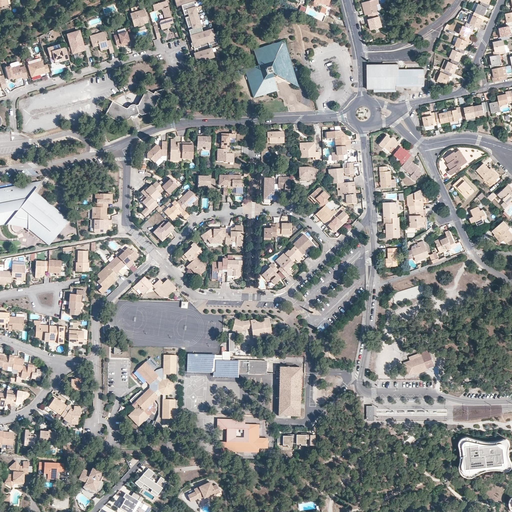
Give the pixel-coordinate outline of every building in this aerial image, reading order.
[(189,30),(190,34),(191,34),(193,39),(191,40),(192,43),(191,43),(192,47),(194,47),(194,50),(198,49),(200,48),(200,46),(199,43),(207,40),(208,43),(209,45),(216,43),(215,40),(217,39),(215,34),(212,35),(210,30),(203,32),(193,2),(198,1),(197,0),(174,0),(177,7),(181,6),(184,15),(188,14),(189,17),(185,18),(188,28),(192,26),(193,29),(189,30)] [(370,0),(362,2),(365,15),(368,15),(376,12),(378,12),(376,5),(378,4),(377,0),(370,0)] [(159,23),(161,30),(171,27),(170,24),(173,23),(166,1),(152,5),(154,12),(161,9),(163,13),(164,16),(164,20),(160,21),(159,23)] [(489,8),(490,5),(489,5),(481,1),(480,4),(478,4),(474,12),(484,16),(487,8),(489,8)] [(132,14),(130,15),(134,28),(138,27),(143,25),(148,23),(144,11),(138,12),(132,14)] [(376,12),(368,15),(369,18),(366,19),(367,23),(368,23),(369,26),(370,30),(381,27),(378,16),(376,12)] [(475,26),(479,28),(480,24),(482,20),(484,20),(485,17),(484,16),(474,12),(469,24),(475,26)] [(459,34),(461,34),(468,38),(470,33),(472,29),(474,30),(475,26),(469,24),(466,23),(464,26),(462,25),(459,34)] [(510,35),(508,26),(506,26),(499,28),(501,37),(499,37),(500,41),(503,40),(510,39),(509,35),(510,35)] [(73,39),(68,40),(73,54),(78,53),(77,52),(81,51),(81,52),(85,51),(85,53),(90,51),(88,45),(84,46),(79,32),(71,34),(73,39)] [(131,47),(135,46),(132,34),(127,35),(126,32),(125,32),(118,35),(113,36),(116,46),(121,45),(124,44),(125,45),(129,44),(131,47)] [(101,51),(109,49),(108,49),(109,49),(109,48),(112,47),(110,41),(106,42),(104,33),(90,37),(93,48),(99,46),(101,51)] [(469,42),(470,38),(468,38),(461,34),(459,38),(457,37),(454,46),(456,47),(463,50),(467,41),(469,42)] [(500,41),(493,42),(495,51),(493,52),(494,55),(499,54),(505,53),(503,40),(500,41)] [(247,70),(249,77),(254,96),(257,97),(277,91),(274,79),(281,77),(281,78),(282,78),(282,79),(283,79),(284,79),(285,79),(286,80),(286,81),(285,82),(288,82),(295,80),(285,46),(282,44),(277,46),(276,46),(276,45),(275,44),(274,44),(273,45),(272,45),(272,46),(272,47),(272,48),(255,52),(259,67),(247,70)] [(69,60),(65,48),(60,49),(53,52),(52,47),(47,49),(50,58),(53,57),(54,61),(59,60),(60,62),(69,60)] [(463,54),(465,50),(463,50),(456,47),(454,50),(452,49),(449,58),(451,59),(458,62),(462,53),(463,54)] [(322,48),(313,50),(315,57),(324,55),(322,48)] [(211,49),(199,52),(196,53),(194,54),(197,63),(214,57),(211,49)] [(494,55),(489,56),(491,65),(490,66),(490,69),(492,69),(500,67),(500,64),(501,63),(499,54),(494,55)] [(459,66),(460,63),(458,62),(451,59),(450,62),(448,61),(444,70),(452,73),(454,74),(457,65),(459,66)] [(46,73),(49,72),(47,65),(44,66),(42,61),(41,62),(29,66),(28,66),(32,78),(46,73)] [(398,64),(367,64),(367,89),(374,89),(393,89),(393,84),(399,84),(399,69),(398,64)] [(492,78),(493,82),(506,79),(505,76),(505,75),(503,76),(501,67),(500,67),(492,69),(493,73),(494,78),(492,78)] [(424,69),(399,69),(399,86),(424,86),(424,69)] [(437,80),(446,84),(449,76),(451,76),(452,73),(444,70),(444,69),(442,73),(440,72),(437,79),(437,80)] [(126,108),(113,101),(106,114),(119,122),(129,119),(130,116),(131,117),(132,117),(133,117),(135,116),(136,116),(137,116),(137,115),(138,115),(139,113),(142,115),(151,112),(164,89),(154,92),(153,94),(146,90),(138,104),(126,108)] [(507,102),(511,101),(509,91),(505,92),(506,94),(497,96),(498,101),(499,105),(508,103),(507,102)] [(488,101),(485,102),(487,112),(491,111),(491,113),(495,112),(496,115),(501,114),(499,105),(498,101),(489,103),(488,101)] [(487,112),(485,102),(481,103),(482,104),(472,106),(474,116),(484,115),(483,113),(487,112)] [(459,107),(462,117),(465,116),(466,118),(474,116),(472,106),(472,103),(467,104),(467,105),(468,107),(465,108),(465,106),(459,107)] [(462,117),(459,107),(456,108),(456,110),(447,112),(449,122),(450,125),(459,123),(458,118),(462,117)] [(436,123),(434,112),(431,113),(432,115),(422,117),(424,127),(433,125),(434,125),(433,123),(436,123)] [(441,123),(449,122),(447,112),(439,113),(438,112),(434,112),(436,123),(440,122),(441,123)] [(334,138),(335,147),(349,145),(349,140),(347,140),(344,140),(344,135),(340,131),(325,132),(326,139),(334,138)] [(266,133),(266,138),(268,138),(268,143),(283,143),(283,132),(266,133)] [(200,134),(196,134),(195,148),(199,148),(199,146),(204,146),(208,146),(209,137),(200,136),(200,134)] [(220,149),(227,149),(229,149),(229,145),(227,145),(227,143),(227,139),(228,138),(229,138),(234,139),(234,134),(233,134),(230,134),(220,134),(220,149)] [(400,146),(401,145),(397,142),(396,143),(390,139),(386,135),(379,144),(383,148),(384,146),(389,151),(393,147),(397,150),(400,146)] [(180,159),(181,144),(177,144),(177,147),(174,147),(174,140),(170,140),(170,158),(173,158),(175,160),(180,161),(180,159)] [(166,157),(166,142),(161,142),(161,151),(159,151),(159,148),(156,145),(146,154),(146,160),(149,160),(154,164),(160,158),(161,157),(166,157)] [(186,144),(181,144),(180,159),(192,159),(192,146),(186,146),(186,144)] [(299,144),(299,151),(302,151),(302,158),(314,158),(314,160),(318,159),(318,152),(314,153),(313,144),(299,144)] [(349,145),(335,147),(335,153),(331,153),(331,161),(340,161),(340,157),(342,155),(346,155),(346,150),(350,150),(349,145)] [(397,150),(393,154),(400,160),(404,163),(411,155),(400,146),(397,150)] [(220,149),(217,149),(216,161),(224,161),(224,163),(230,163),(230,160),(233,161),(233,154),(227,153),(227,149),(220,149)] [(445,158),(448,163),(449,162),(453,168),(449,170),(447,171),(450,175),(461,168),(460,166),(468,161),(461,150),(456,153),(455,151),(445,158)] [(402,165),(401,166),(412,174),(410,176),(415,180),(422,173),(419,170),(417,169),(418,167),(412,161),(415,158),(411,155),(404,163),(402,165)] [(337,184),(342,183),(342,174),(344,174),(344,175),(353,175),(352,163),(346,163),(347,169),(327,170),(328,176),(330,175),(330,185),(335,184),(337,184)] [(492,172),(489,169),(483,163),(476,170),(487,181),(488,180),(492,184),(496,179),(495,178),(498,175),(493,170),(492,172)] [(392,187),(391,180),(390,170),(387,171),(387,166),(379,166),(381,187),(392,187)] [(298,168),(298,173),(301,173),(301,178),(307,177),(311,179),(315,179),(317,170),(308,167),(298,168)] [(301,173),(298,173),(298,181),(307,181),(311,179),(307,177),(301,178),(301,173)] [(159,179),(156,182),(164,190),(165,191),(174,183),(166,175),(161,181),(159,179)] [(214,189),(214,178),(209,178),(209,176),(204,175),(197,175),(197,185),(204,186),(204,188),(209,188),(209,189),(214,189)] [(36,188),(33,191),(29,197),(32,199),(33,198),(34,198),(35,198),(36,197),(37,198),(38,198),(39,199),(68,222),(69,220),(71,197),(62,195),(64,190),(46,176),(41,181),(35,188),(36,188)] [(227,185),(227,176),(218,176),(218,185),(227,185)] [(227,188),(231,188),(231,192),(233,193),(233,194),(242,194),(242,187),(240,187),(241,180),(239,180),(239,176),(227,176),(227,185),(227,188)] [(289,177),(277,178),(277,188),(284,188),(284,194),(289,194),(289,177)] [(456,189),(456,188),(457,187),(463,193),(462,194),(466,199),(474,191),(461,177),(452,185),(456,189)] [(271,200),(277,200),(277,193),(277,192),(273,192),(273,179),(263,179),(263,198),(271,198),(271,200)] [(0,188),(0,194),(12,192),(15,189),(17,187),(23,185),(30,186),(33,187),(35,188),(41,181),(0,188)] [(156,182),(148,188),(150,189),(149,190),(146,187),(142,190),(155,203),(162,197),(159,194),(164,190),(156,182)] [(350,187),(349,183),(342,183),(337,184),(337,188),(340,188),(340,196),(343,196),(343,197),(344,197),(345,200),(345,204),(346,205),(355,204),(354,187),(350,187)] [(0,223),(10,222),(21,207),(28,213),(28,226),(43,238),(49,230),(51,230),(52,230),(53,230),(54,229),(55,227),(60,232),(68,222),(39,199),(38,198),(37,198),(36,197),(35,198),(34,198),(33,198),(32,199),(29,197),(33,191),(36,188),(35,188),(33,187),(30,186),(23,185),(17,187),(15,189),(12,192),(0,194),(0,223)] [(509,190),(510,189),(511,189),(507,185),(497,194),(504,201),(501,204),(504,208),(508,205),(506,203),(509,200),(511,197),(511,192),(509,190)] [(316,202),(317,201),(318,200),(320,198),(323,194),(324,193),(319,187),(310,196),(316,202)] [(409,206),(409,210),(410,210),(419,209),(419,205),(421,205),(421,197),(422,197),(428,197),(427,189),(420,190),(410,194),(410,197),(409,197),(409,206)] [(155,203),(142,190),(140,192),(143,196),(139,200),(146,208),(140,213),(144,217),(157,205),(155,203)] [(179,206),(183,210),(196,198),(188,190),(175,202),(179,206)] [(318,200),(317,201),(320,205),(317,207),(320,211),(321,208),(323,205),(325,203),(323,201),(328,197),(324,193),(323,194),(320,198),(318,200)] [(97,204),(97,208),(105,208),(105,204),(108,204),(111,204),(112,194),(98,194),(98,200),(100,200),(99,204),(97,204)] [(175,202),(174,201),(171,203),(173,205),(169,209),(168,207),(163,212),(171,220),(180,212),(176,209),(179,206),(175,202)] [(383,212),(383,217),(396,217),(396,211),(396,202),(384,202),(385,212),(383,212)] [(321,221),(324,224),(333,215),(336,213),(333,210),(331,212),(325,206),(320,211),(316,214),(317,216),(322,221),(321,221)] [(478,206),(470,210),(473,216),(469,218),(472,224),(476,223),(476,224),(483,221),(482,219),(487,217),(483,209),(480,210),(478,206)] [(0,225),(8,224),(28,229),(49,246),(60,232),(55,227),(54,229),(53,230),(52,230),(51,230),(49,230),(43,238),(28,226),(28,213),(21,207),(10,222),(0,223),(0,225)] [(92,213),(92,220),(94,220),(108,220),(108,217),(106,217),(106,208),(105,208),(97,208),(96,208),(96,213),(92,213)] [(424,214),(424,209),(423,209),(419,209),(410,210),(410,215),(409,215),(410,227),(423,226),(423,216),(419,216),(419,214),(423,214),(424,214)] [(184,219),(188,215),(183,211),(180,214),(184,219)] [(333,215),(324,224),(327,227),(328,227),(332,231),(333,230),(335,233),(340,229),(339,228),(342,225),(342,226),(347,221),(346,220),(349,218),(343,212),(336,219),(333,215)] [(396,217),(383,217),(384,223),(385,223),(386,237),(399,236),(398,217),(396,217)] [(111,225),(111,221),(108,220),(94,220),(94,233),(99,233),(99,230),(103,230),(108,230),(108,225),(111,225)] [(492,231),(495,234),(497,233),(503,240),(506,243),(511,237),(511,234),(507,229),(509,228),(503,221),(492,231)] [(165,236),(173,228),(167,222),(164,225),(161,228),(158,226),(152,232),(159,239),(163,234),(165,236)] [(286,224),(276,224),(276,225),(276,236),(281,236),(281,235),(291,235),(291,224),(286,224)] [(270,237),(276,237),(276,236),(276,225),(272,225),(272,229),(270,229),(264,229),(263,240),(270,241),(270,237)] [(231,233),(226,233),(225,239),(225,244),(232,244),(232,242),(236,242),(236,246),(242,246),(243,226),(235,226),(235,227),(234,227),(234,228),(234,230),(231,230),(231,233)] [(226,233),(226,228),(222,228),(222,229),(214,229),(214,230),(212,231),(210,229),(201,235),(205,241),(208,239),(211,242),(222,243),(222,239),(225,239),(226,233)] [(446,235),(434,241),(440,252),(455,244),(448,230),(444,232),(446,235)] [(497,233),(495,234),(494,235),(500,242),(503,240),(497,233)] [(303,235),(293,245),(295,247),(303,256),(305,253),(305,252),(303,250),(307,247),(309,248),(310,249),(313,246),(303,235)] [(416,261),(429,256),(423,241),(417,243),(418,244),(412,247),(411,249),(412,250),(408,252),(408,258),(411,257),(411,258),(414,257),(416,261)] [(197,257),(199,255),(197,252),(200,249),(194,243),(190,246),(192,247),(183,255),(187,259),(191,263),(197,257)] [(299,260),(303,256),(295,247),(290,253),(288,251),(285,255),(292,262),(294,260),(296,261),(298,264),(301,262),(299,260)] [(387,248),(388,258),(388,261),(385,261),(386,266),(397,266),(396,247),(387,248)] [(125,265),(129,268),(133,264),(133,263),(132,262),(130,260),(136,255),(132,250),(131,251),(128,248),(118,257),(125,265)] [(76,271),(84,272),(84,267),(89,268),(89,263),(87,262),(88,251),(78,250),(78,262),(76,262),(76,271)] [(278,270),(286,279),(289,275),(287,273),(289,270),(288,269),(294,264),(293,264),(292,262),(285,255),(284,253),(276,260),(282,266),(283,268),(278,270)] [(117,256),(107,266),(116,275),(119,272),(118,271),(117,270),(119,267),(121,269),(125,265),(118,257),(117,256)] [(191,263),(186,267),(189,270),(191,268),(198,276),(203,272),(204,264),(197,257),(191,263)] [(48,261),(48,271),(48,272),(56,273),(56,275),(60,275),(61,273),(62,260),(49,259),(48,261)] [(227,261),(227,259),(222,259),(222,263),(212,263),(211,280),(217,280),(217,278),(222,278),(222,272),(222,270),(227,270),(227,261)] [(48,271),(48,261),(36,261),(35,276),(40,276),(40,275),(44,275),(45,270),(48,271)] [(227,272),(227,276),(231,276),(231,269),(233,269),(233,276),(239,277),(240,269),(242,269),(242,261),(233,261),(227,261),(227,270),(227,272)] [(25,265),(12,264),(11,272),(11,277),(16,277),(20,277),(20,280),(24,280),(25,265)] [(277,269),(272,264),(269,267),(270,268),(261,275),(266,281),(271,282),(274,285),(279,281),(278,280),(276,277),(275,273),(274,271),(277,269)] [(116,275),(107,266),(98,275),(98,278),(100,280),(97,282),(102,287),(98,290),(102,294),(106,291),(104,289),(109,285),(107,283),(113,278),(116,275)] [(0,280),(6,281),(6,282),(11,283),(11,277),(11,272),(0,270),(0,280)] [(144,276),(135,285),(144,294),(152,286),(153,285),(150,282),(148,284),(145,282),(147,280),(144,276)] [(104,289),(106,291),(116,281),(113,278),(107,283),(109,285),(104,289)] [(164,283),(160,279),(153,285),(152,286),(155,289),(157,287),(159,289),(168,297),(177,289),(168,279),(164,283)] [(135,285),(132,287),(141,297),(144,294),(135,285)] [(70,294),(69,301),(81,302),(81,294),(84,295),(84,290),(76,289),(76,294),(70,294)] [(83,307),(83,302),(81,302),(69,301),(68,314),(79,316),(80,307),(83,307)] [(8,317),(9,313),(0,312),(0,323),(4,323),(4,325),(4,328),(8,328),(8,317)] [(8,328),(8,331),(12,331),(12,329),(16,329),(16,327),(23,328),(24,318),(16,317),(8,317),(8,328)] [(251,329),(252,335),(265,333),(266,336),(268,338),(270,337),(272,335),(277,334),(276,328),(271,328),(269,318),(263,319),(263,321),(257,322),(254,320),(244,321),(235,319),(232,330),(242,333),(242,330),(251,329)] [(48,340),(49,326),(40,325),(40,321),(34,320),(34,325),(36,325),(35,337),(39,337),(44,337),(44,340),(44,341),(48,341),(48,340)] [(64,327),(49,326),(48,340),(58,341),(58,344),(63,344),(64,327)] [(69,330),(68,341),(74,342),(74,343),(75,344),(76,344),(84,344),(84,336),(82,336),(82,331),(69,330)] [(222,356),(194,356),(194,364),(197,368),(216,368),(215,375),(229,376),(229,373),(239,373),(268,374),(268,362),(235,361),(235,359),(230,359),(230,353),(225,352),(225,348),(222,348),(222,356)] [(410,362),(415,373),(419,372),(424,370),(427,369),(435,366),(429,350),(409,358),(410,362)] [(2,367),(2,368),(8,369),(7,370),(12,370),(15,355),(10,354),(9,356),(4,356),(2,367)] [(176,354),(164,354),(163,369),(160,369),(158,370),(155,372),(145,361),(136,369),(149,383),(151,382),(152,384),(152,387),(150,388),(150,387),(143,393),(140,390),(137,393),(136,393),(128,400),(131,403),(131,404),(133,407),(135,405),(137,407),(136,408),(139,412),(133,417),(138,422),(144,418),(151,412),(154,415),(157,412),(157,403),(155,400),(162,394),(162,418),(174,418),(175,399),(165,398),(166,394),(168,394),(173,390),(173,383),(169,378),(166,378),(166,374),(176,374),(176,354)] [(12,370),(12,371),(18,372),(18,371),(22,371),(23,365),(24,360),(24,359),(20,358),(20,359),(18,359),(18,357),(19,356),(15,355),(12,370)] [(194,364),(194,356),(188,355),(188,372),(214,373),(214,377),(239,377),(239,373),(229,373),(229,376),(215,375),(216,368),(197,368),(194,364)] [(409,376),(415,374),(415,373),(410,362),(404,364),(409,376)] [(31,376),(33,364),(29,363),(28,366),(23,365),(22,371),(21,377),(27,378),(27,375),(31,376)] [(38,365),(33,364),(31,376),(31,377),(36,378),(36,379),(41,380),(42,369),(37,368),(38,365)] [(299,416),(300,387),(301,368),(279,367),(278,416),(299,416)] [(78,380),(75,380),(71,379),(71,390),(81,391),(82,378),(78,378),(78,380)] [(11,406),(15,407),(16,403),(17,394),(13,394),(13,392),(7,391),(7,395),(5,404),(9,404),(9,402),(11,403),(11,405),(11,406)] [(27,392),(18,391),(17,394),(16,403),(21,404),(22,402),(22,398),(24,399),(27,400),(31,395),(27,392)] [(58,413),(61,415),(67,406),(54,397),(48,406),(58,413)] [(72,408),(68,405),(67,406),(61,415),(61,416),(65,418),(64,419),(71,424),(78,424),(79,417),(81,417),(81,408),(80,406),(74,406),(74,409),(73,411),(72,412),(70,410),(71,409),(72,408)] [(267,438),(258,438),(258,425),(244,424),(245,420),(217,419),(217,429),(226,429),(225,442),(221,442),(221,451),(258,452),(258,448),(267,448),(267,438)] [(55,432),(40,431),(40,435),(39,441),(54,443),(55,432)] [(14,433),(2,432),(1,447),(5,448),(5,445),(7,445),(13,445),(14,433)] [(34,443),(39,443),(39,441),(40,435),(35,435),(35,437),(30,437),(30,435),(30,433),(25,432),(24,445),(34,446),(34,443)] [(292,444),(296,444),(296,435),(296,436),(277,436),(277,444),(283,444),(283,445),(287,445),(287,446),(292,446),(292,444)] [(296,435),(296,444),(300,444),(300,445),(305,445),(305,443),(309,443),(309,446),(314,446),(314,435),(296,435)] [(509,457),(508,451),(510,444),(509,442),(508,440),(506,439),(504,438),(495,441),(488,441),(482,440),(467,436),(464,436),(461,437),(460,439),(458,442),(458,445),(460,452),(460,460),(458,466),(459,470),(461,473),(463,475),(465,477),(468,477),(473,477),(482,472),(491,470),(499,469),(506,471),(510,470),(511,468),(511,467),(511,462),(509,457)] [(30,475),(31,462),(25,461),(25,466),(22,466),(18,461),(11,468),(14,472),(15,472),(15,474),(11,474),(10,477),(6,483),(8,484),(12,487),(15,482),(19,482),(19,481),(21,481),(21,479),(26,479),(26,475),(30,475)] [(66,463),(41,462),(41,469),(46,470),(46,473),(50,474),(49,479),(56,479),(59,479),(59,470),(61,470),(61,472),(66,472),(66,463)] [(107,470),(105,469),(105,468),(105,466),(104,465),(104,464),(103,464),(102,464),(100,464),(99,464),(98,466),(96,465),(92,472),(90,471),(89,471),(88,470),(87,471),(86,471),(84,472),(84,473),(83,474),(83,475),(83,476),(83,477),(83,478),(84,480),(85,481),(86,481),(88,482),(86,485),(97,491),(102,481),(103,478),(107,470)] [(157,474),(147,467),(136,483),(142,486),(145,482),(154,488),(152,492),(157,495),(165,484),(162,482),(163,480),(159,478),(156,482),(153,480),(157,474)] [(115,474),(107,470),(103,478),(111,482),(115,474)] [(26,479),(21,479),(21,481),(19,481),(19,482),(15,482),(12,487),(13,488),(16,485),(16,484),(25,485),(26,479)] [(99,491),(105,482),(102,481),(97,491),(96,492),(99,491)] [(212,486),(210,482),(193,489),(195,492),(187,495),(190,501),(198,498),(198,499),(203,497),(204,498),(215,493),(212,486)] [(120,501),(116,507),(125,511),(131,511),(136,505),(142,507),(142,502),(144,498),(133,492),(131,496),(128,493),(122,503),(120,501)]
